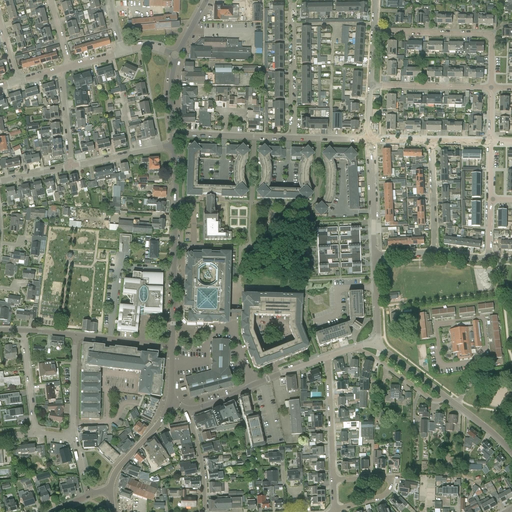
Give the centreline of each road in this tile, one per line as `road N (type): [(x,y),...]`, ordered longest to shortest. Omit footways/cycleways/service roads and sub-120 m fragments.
road 1 (tertiary): [(172,345),(172,145)]
road 2 (residential): [(491,87),(492,39),(485,33),(373,31)]
road 3 (residential): [(289,0),(293,137)]
road 4 (residential): [(333,479),(325,357)]
road 5 (residential): [(491,87),(369,84)]
